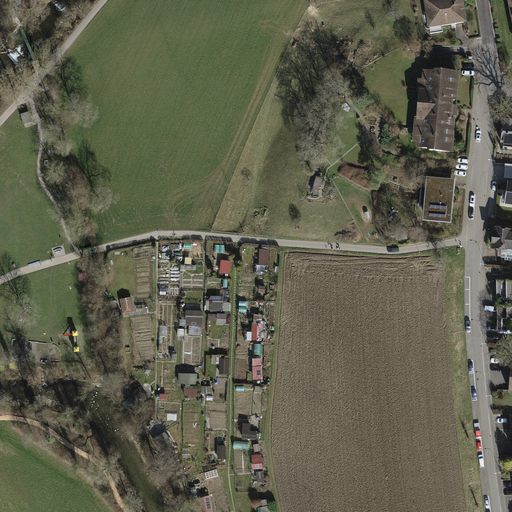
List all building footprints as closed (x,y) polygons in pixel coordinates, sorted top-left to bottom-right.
[(443,25),(468,22),(464,0),(425,0),(429,28),(431,27),(432,34),(444,32),(443,25)] [(459,101),(461,73),(426,70),(425,79),(421,79),(416,140),(419,140),(419,147),(455,151),(457,117),(454,116),(455,101),(459,101)] [(28,110),(19,113),(22,124),(31,121),(28,110)] [(511,147),(511,119),(506,119),(503,142),(506,142),(506,146),(511,147)] [(435,181),(428,181),(424,222),(452,225),(456,177),(435,175),(435,181)] [(511,180),(498,179),(496,203),(511,204),(511,180)] [(511,230),(495,230),(493,253),(511,254),(511,230)] [(269,265),(271,250),(262,249),(261,265),(269,265)] [(231,273),(233,262),(223,260),(221,271),(231,273)] [(511,281),(498,280),(499,298),(499,314),(499,317),(499,334),(511,334),(511,281)] [(212,296),(212,312),(232,312),(232,303),(225,303),(225,297),(212,296)] [(125,310),(134,308),(132,298),(123,300),(125,310)] [(205,335),(204,310),(188,311),(189,335),(205,335)] [(231,358),(221,358),(220,374),(230,375),(231,358)] [(254,360),(255,381),(263,380),(263,360),(254,360)] [(180,374),(180,384),(186,384),(185,398),(200,398),(201,375),(180,374)] [(133,409),(149,399),(140,385),(124,395),(133,409)] [(154,440),(159,451),(173,445),(169,434),(154,440)]
